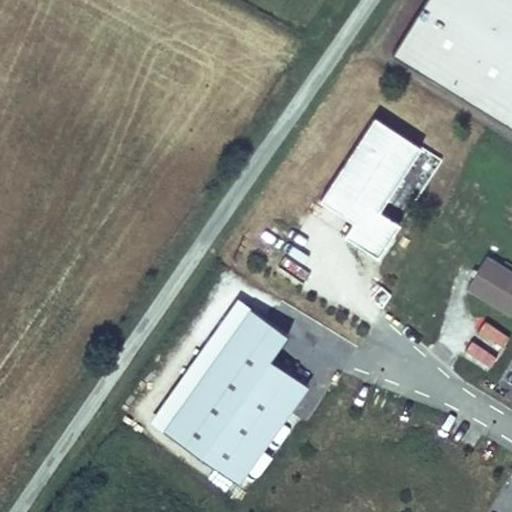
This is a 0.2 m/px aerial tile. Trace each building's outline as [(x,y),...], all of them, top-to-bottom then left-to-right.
[(511,0),(425,0),(392,53),(511,127),(511,0)] [(379,209),(421,145),(374,114),(319,198),(353,220),(344,234),(378,255),(399,222),(379,209)] [(511,312),(511,267),(487,253),(466,288),(511,315),(511,312)] [(288,333),(250,305),(161,427),(238,482),(309,384),(271,357),(288,333)] [(467,348),(462,359),(487,371),(492,359),(467,348)]
